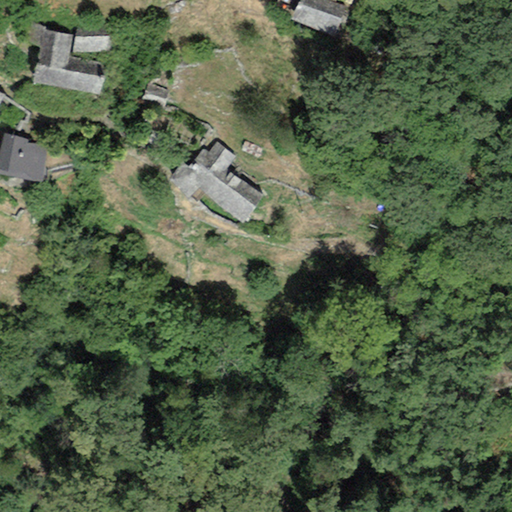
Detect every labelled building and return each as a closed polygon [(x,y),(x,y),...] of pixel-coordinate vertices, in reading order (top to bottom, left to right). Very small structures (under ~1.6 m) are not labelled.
[(349,7),(326,0),(298,0),(291,23),(339,38),(349,7)] [(23,43),(38,47),(32,84),(100,95),(106,63),(68,57),(71,35),(45,31),(45,26),(29,23),(23,43)] [(108,28),(76,30),(73,54),(106,52),(108,28)] [(169,92),(147,83),(140,101),(162,110),(169,92)] [(4,135),(0,152),(0,174),(41,183),(47,147),(28,143),(28,140),(4,135)] [(182,163),(167,182),(188,199),(197,188),(241,223),(262,197),(227,168),(236,157),(216,142),(207,153),(203,150),(188,168),(182,163)]
